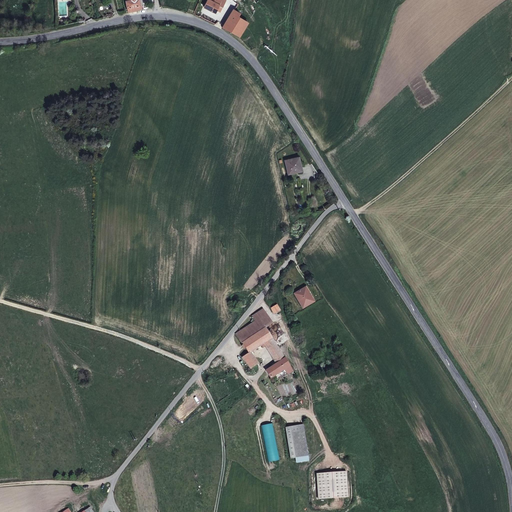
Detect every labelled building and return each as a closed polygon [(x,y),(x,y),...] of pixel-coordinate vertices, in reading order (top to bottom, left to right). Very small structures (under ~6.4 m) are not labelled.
[(141,5),(140,0),(125,0),(128,12),(142,8),(141,5)] [(207,0),(204,6),(216,12),(219,4),(220,3),(224,4),(225,0),(207,0)] [(233,8),(223,27),(239,36),(249,20),(239,14),(240,11),(233,8)] [(301,171),(298,158),(284,161),(286,174),(301,171)] [(311,296),(302,281),(292,287),(301,302),(311,296)] [(278,308),(274,300),(268,304),(273,311),(278,308)] [(252,331),(264,324),(271,318),(263,305),(252,313),(254,317),(244,324),(235,330),(240,338),(252,331)] [(260,341),(271,334),(264,324),(252,331),(240,338),(246,349),(260,341)] [(284,355),(271,334),(260,341),(273,362),(284,355)] [(246,349),(241,352),(241,353),(248,365),(254,361),(246,349)] [(285,358),(284,355),(273,362),(265,367),(271,376),(274,374),(272,370),(280,366),(282,365),(288,362),(285,358)] [(272,424),(261,426),(268,462),(279,460),(272,424)] [(303,424),(285,427),(290,459),(295,458),(296,463),(309,461),(303,424)] [(346,471),(316,473),(318,499),(348,497),(346,471)]
